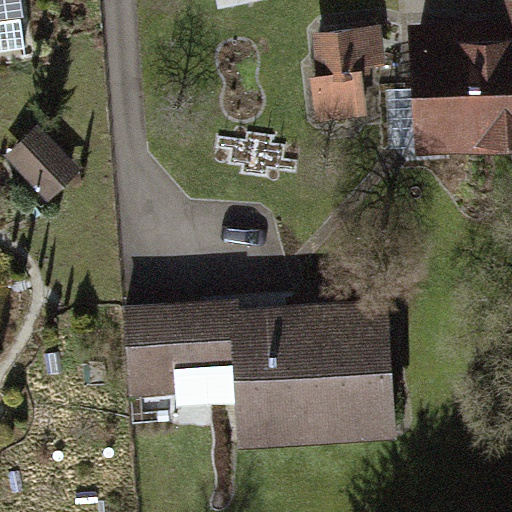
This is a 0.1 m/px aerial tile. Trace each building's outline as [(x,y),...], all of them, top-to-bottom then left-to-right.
[(0,0),(0,16),(26,12),(24,0),(0,0)] [(511,0),(503,0),(505,21),(402,28),(411,163),(511,155),(511,0)] [(381,30),(317,35),(320,71),(309,72),(313,124),(368,120),(365,73),(384,71),(381,30)] [(43,127),(10,160),(47,197),(80,165),(43,127)] [(239,292),(122,300),(129,401),(170,398),(168,369),(228,365),(234,453),(391,442),(382,308),(240,318),(239,292)]
